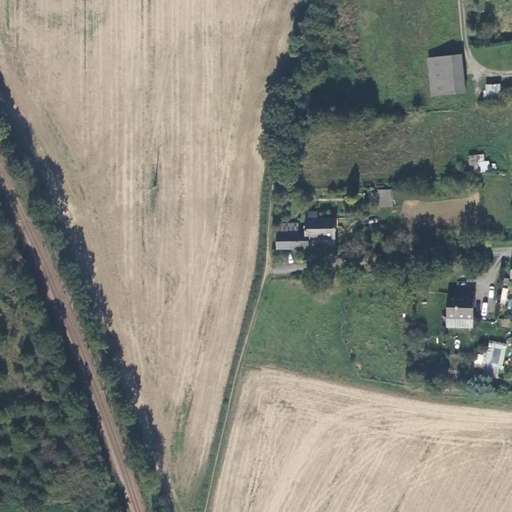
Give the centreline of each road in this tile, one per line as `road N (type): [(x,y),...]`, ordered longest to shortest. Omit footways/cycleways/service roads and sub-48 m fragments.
road 1 (track): [(314,0),(276,157),(269,265),(204,511)]
road 2 (residential): [(511,250),(269,265)]
